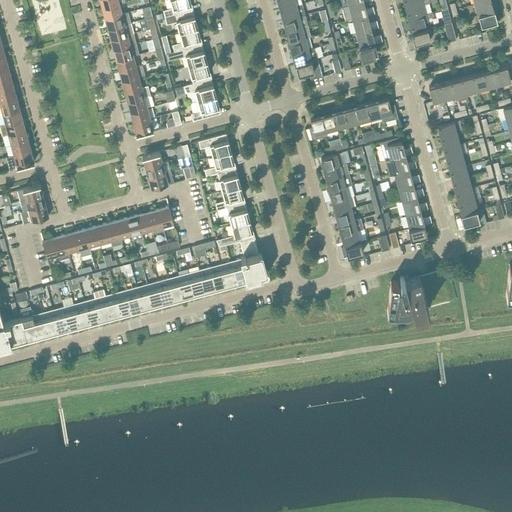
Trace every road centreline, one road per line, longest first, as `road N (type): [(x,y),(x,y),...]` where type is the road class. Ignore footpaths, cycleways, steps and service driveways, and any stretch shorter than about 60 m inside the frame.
road 1 (residential): [(290,280),(0,361)]
road 2 (residential): [(450,247),(400,69)]
road 3 (residential): [(335,277),(288,100)]
road 4 (residential): [(249,112),(290,280)]
road 5 (residential): [(50,166),(4,0)]
road 6 (residential): [(124,147),(83,0)]
road 7 (residential): [(124,147),(249,112)]
